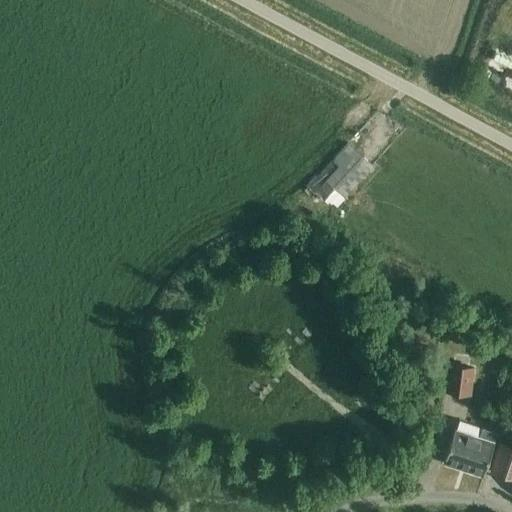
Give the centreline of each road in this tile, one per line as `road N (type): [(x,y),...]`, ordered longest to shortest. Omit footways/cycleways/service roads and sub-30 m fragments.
road 1 (unclassified): [(511,147),(235,0)]
road 2 (residential): [(498,511),(454,498),(353,511)]
